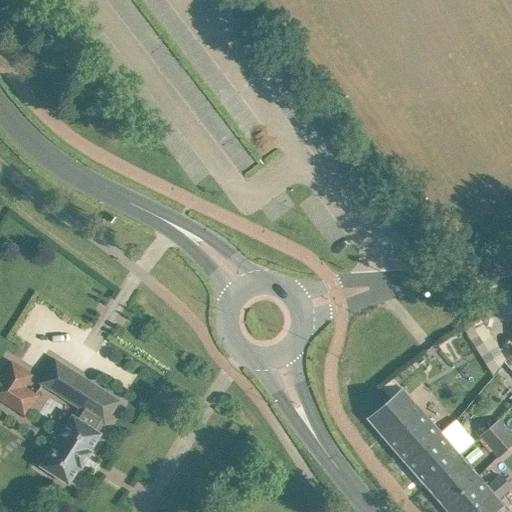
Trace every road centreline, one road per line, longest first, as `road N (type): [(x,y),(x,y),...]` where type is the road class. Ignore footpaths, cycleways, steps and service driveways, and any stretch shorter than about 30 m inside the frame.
road 1 (tertiary): [(266,280),(180,221),(124,201)]
road 2 (tertiary): [(124,201),(51,161),(0,108)]
road 3 (tertiary): [(124,201),(210,267),(228,300)]
